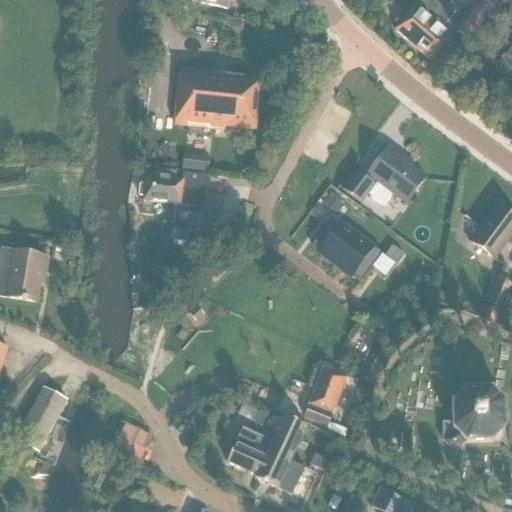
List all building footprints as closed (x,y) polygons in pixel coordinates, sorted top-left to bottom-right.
[(187,0),(192,1),(192,2),(226,11),(229,0),(187,0)] [(467,43),(495,11),(500,4),(501,0),(484,0),(483,1),(468,19),(450,4),(444,11),(432,1),(427,0),(425,0),(420,2),(415,8),(395,31),(431,63),(456,33),(467,43)] [(499,63),(511,72),(511,53),(509,58),(505,55),(499,63)] [(180,71),(175,126),(224,131),(224,128),(255,131),(259,83),(242,81),(242,79),(220,77),(220,75),(180,71)] [(343,191),(362,205),(369,195),(385,207),(393,196),(406,206),(425,180),(403,164),(406,161),(389,149),(365,180),(356,173),(343,191)] [(181,182),(146,177),(145,186),(139,185),(138,198),(143,199),(143,203),(204,210),(208,178),(182,175),(181,182)] [(482,231),(479,229),(469,242),(494,260),(511,235),(511,219),(499,209),(482,231)] [(188,216),(187,232),(206,235),(208,218),(188,216)] [(334,219),(311,249),(322,257),(318,262),(332,273),(359,238),(334,219)] [(187,232),(186,232),(173,230),(171,241),(174,241),(173,246),(178,247),(182,250),(187,248),(205,246),(207,235),(206,235),(187,232)] [(359,238),(332,273),(347,284),(350,279),(360,287),(383,256),(359,238)] [(404,257),(392,248),(384,258),(396,267),(404,257)] [(0,298),(6,299),(35,304),(40,277),(44,278),(47,260),(14,254),(2,252),(0,261),(0,298)] [(481,321),(487,307),(500,312),(511,286),(498,280),(487,304),(473,298),(467,314),(481,321)] [(203,317),(197,309),(189,316),(195,324),(203,317)] [(496,314),(488,311),(484,322),(493,325),(496,314)] [(308,388),(315,391),(304,419),(327,428),(347,378),(323,369),(321,375),(315,372),(308,388)] [(17,444),(38,456),(67,403),(45,391),(17,444)] [(465,444),(492,444),(504,431),(504,404),(491,392),(464,393),(453,406),(453,424),(442,425),(442,441),(444,444),(456,455),(465,444)] [(185,417),(202,427),(211,412),(195,401),(185,417)] [(275,437),(272,444),(256,478),(255,481),(291,498),(304,470),(290,463),(305,429),(283,419),(271,414),(263,432),(275,437)] [(329,425),(327,431),(344,440),(347,432),(329,425)] [(151,439),(126,427),(111,456),(137,468),(151,439)] [(256,478),(272,444),(243,430),(227,464),(256,478)] [(378,491),(369,509),(375,511),(418,511),(413,510),(414,508),(378,491)]
